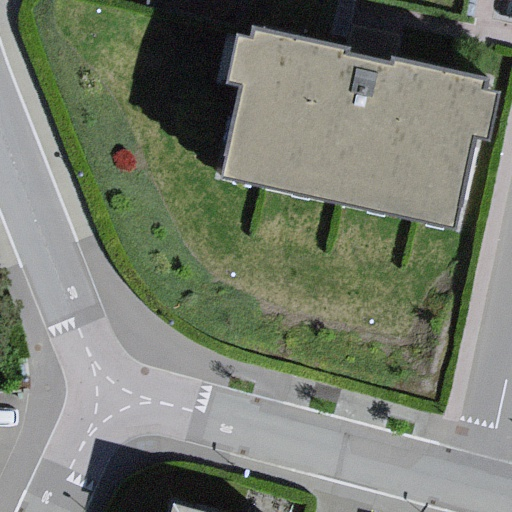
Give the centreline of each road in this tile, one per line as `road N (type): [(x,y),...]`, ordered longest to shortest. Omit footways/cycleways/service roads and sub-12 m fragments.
road 1 (residential): [(483,492),(108,391)]
road 2 (residential): [(108,391),(0,138)]
road 3 (residential): [(511,361),(483,492)]
road 4 (residential): [(108,391),(53,511)]
